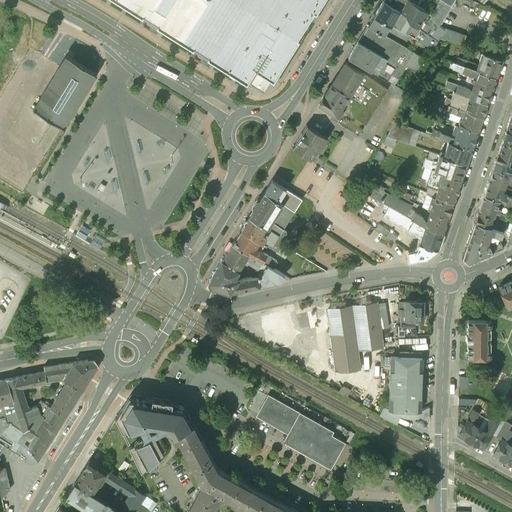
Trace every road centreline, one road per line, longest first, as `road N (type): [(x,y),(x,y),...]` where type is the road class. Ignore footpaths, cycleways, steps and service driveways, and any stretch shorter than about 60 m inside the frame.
road 1 (tertiary): [(436,272),(324,283),(240,304),(187,293)]
road 2 (tertiary): [(45,0),(235,121)]
road 3 (residential): [(450,257),(511,59)]
road 4 (secondary): [(34,511),(115,373)]
road 5 (residential): [(337,496),(325,471),(240,424),(212,421)]
road 6 (tertiary): [(443,435),(448,286)]
road 7 (tertiary): [(268,123),(351,0)]
road 8 (unclassified): [(124,318),(0,250)]
road 9 (tertiary): [(184,263),(248,157)]
